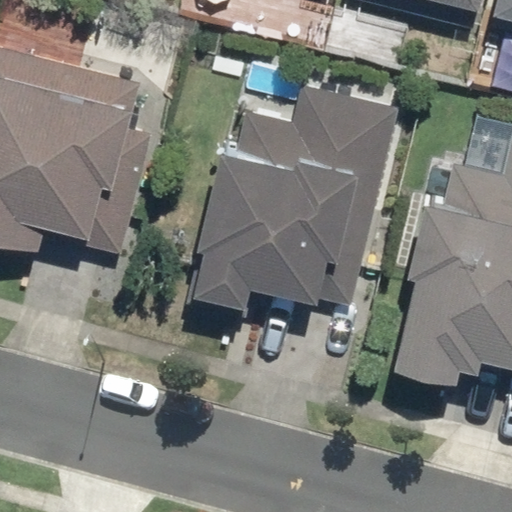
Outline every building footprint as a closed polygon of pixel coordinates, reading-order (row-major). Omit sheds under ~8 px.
[(363,0),(464,24),(469,0),(363,0)] [(511,0),(480,0),(475,22),(511,31),(511,0)] [(0,242),(27,249),(32,229),(121,251),(152,126),(127,120),(137,79),(0,45),(0,242)] [(207,140),(170,290),(230,304),(236,281),(342,307),(393,102),(295,78),(285,117),(236,105),(226,145),(207,140)] [(400,274),(377,365),(438,380),(442,363),(463,369),(467,355),(511,366),(511,140),(505,139),(497,171),(447,158),(437,200),(408,192),(388,271),(400,274)]
